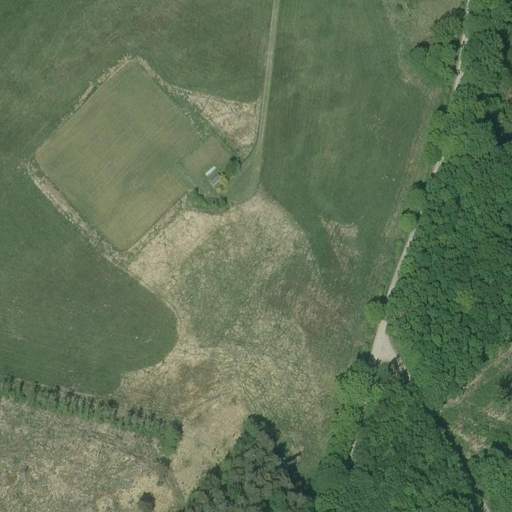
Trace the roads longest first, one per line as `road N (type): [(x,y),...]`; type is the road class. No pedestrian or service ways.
road 1 (track): [(268,0),(248,163),(239,184),(214,196)]
road 2 (track): [(379,348),(399,364),(481,511)]
